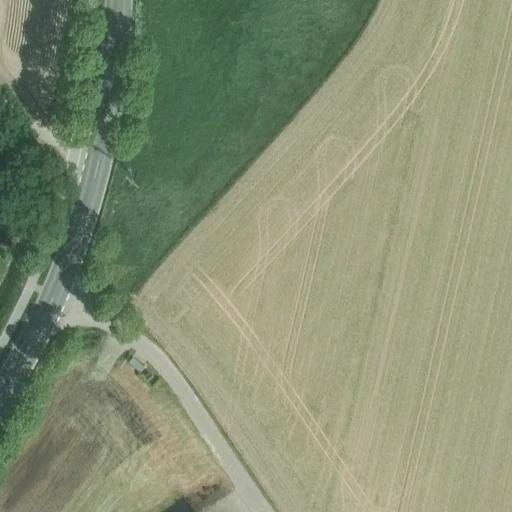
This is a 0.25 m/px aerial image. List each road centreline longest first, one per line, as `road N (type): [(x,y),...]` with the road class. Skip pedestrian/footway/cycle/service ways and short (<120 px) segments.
road 1 (unclassified): [(279,511),(167,366),(53,292)]
road 2 (secondary): [(53,292),(98,156),(117,0)]
